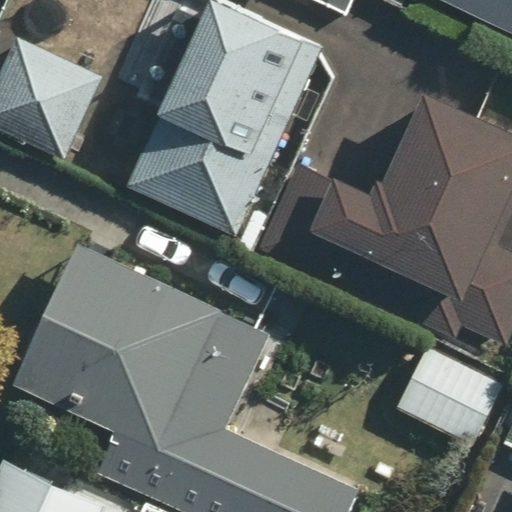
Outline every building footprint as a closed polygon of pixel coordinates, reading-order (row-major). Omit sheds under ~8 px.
[(326,44),(232,0),(212,0),(204,17),(168,0),(154,0),(118,78),(170,103),(134,181),(239,230),(326,44)] [(511,0),(459,0),(511,25),(511,0)] [(105,74),(21,34),(0,77),(0,127),(64,159),(105,74)] [(381,191),(305,159),(267,248),(511,353),(511,351),(511,255),(497,249),(511,213),(511,124),(425,88),(381,191)] [(270,333),(80,240),(13,376),(119,428),(100,466),(193,511),(347,511),(361,486),(227,420),(270,333)] [(507,385),(435,344),(401,405),(472,446),(507,385)] [(511,511),(511,422),(468,511),(511,511)] [(121,511),(3,457),(0,464),(0,511),(121,511)]
